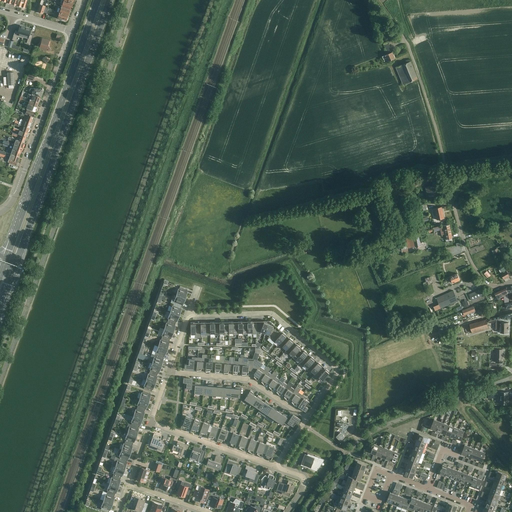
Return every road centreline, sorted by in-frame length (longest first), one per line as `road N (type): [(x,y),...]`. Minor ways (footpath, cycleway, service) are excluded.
road 1 (track): [(31,511),(213,0)]
road 2 (residential): [(511,281),(491,285),(468,255),(426,97),(379,0)]
road 3 (primary): [(14,265),(108,0)]
road 4 (primary): [(97,0),(3,261)]
road 5 (residential): [(306,418),(334,365),(271,313),(188,314)]
road 6 (residential): [(0,211),(14,197),(72,31)]
road 7 (residential): [(306,418),(248,379),(168,371)]
road 8 (residential): [(274,466),(150,422)]
